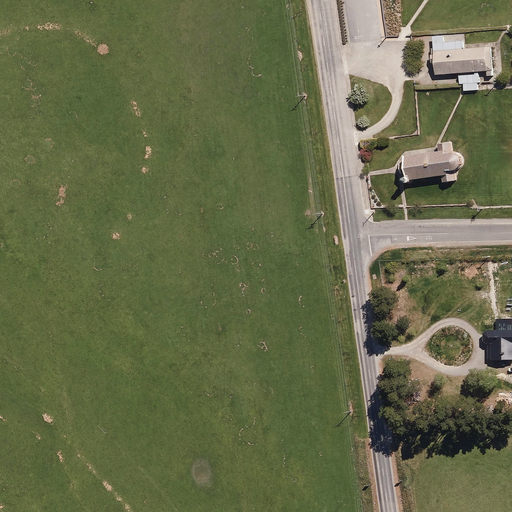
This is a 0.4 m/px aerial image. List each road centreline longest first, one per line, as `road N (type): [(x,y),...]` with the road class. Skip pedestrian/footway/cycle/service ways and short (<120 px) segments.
road 1 (tertiary): [(351,236),(386,511)]
road 2 (tertiary): [(317,0),(351,236)]
road 3 (unclassified): [(351,236),(511,231)]
